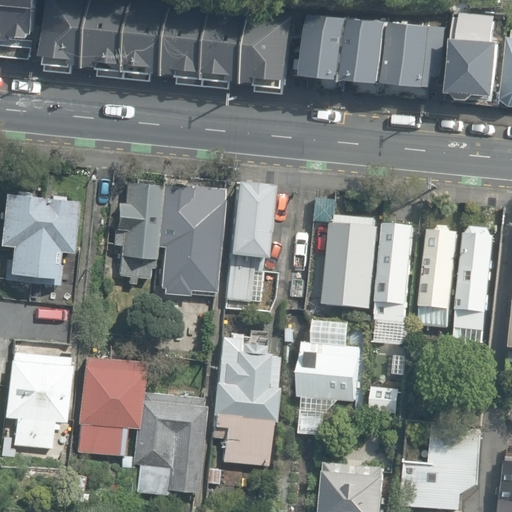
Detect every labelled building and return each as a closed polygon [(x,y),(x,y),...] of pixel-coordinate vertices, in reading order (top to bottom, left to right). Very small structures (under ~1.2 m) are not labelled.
[(0,0),(0,40),(14,41),(14,36),(31,38),(31,34),(35,35),(37,8),(40,8),(40,0),(0,0)] [(88,68),(94,0),(49,0),(43,63),(88,68)] [(128,72),(134,0),(94,0),(88,68),(128,72)] [(167,75),(175,1),(161,0),(134,0),(128,72),(167,75)] [(207,79),(214,5),(175,1),(167,75),(207,79)] [(247,83),(254,9),(214,5),(207,79),(247,83)] [(290,88),(297,13),(254,9),(247,83),(290,88)] [(346,78),(352,17),(313,13),(306,74),(346,78)] [(352,17),(346,78),(383,82),(389,21),(352,17)] [(391,22),(385,82),(441,87),(447,27),(391,22)] [(511,106),(511,105),(511,37),(507,37),(503,98),(511,106)] [(461,98),(473,99),(478,94),(498,95),(501,41),(453,38),(450,91),(456,91),(461,98)] [(224,298),(248,301),(251,271),(260,272),(262,256),(264,256),(271,181),(232,177),(225,252),(228,252),(224,298)] [(128,283),(135,284),(136,277),(149,279),(150,267),(153,267),(161,186),(126,182),(124,203),(116,202),(112,245),(120,245),(117,275),(128,276),(128,283)] [(163,292),(189,295),(190,290),(215,292),(225,189),(163,183),(157,245),(163,245),(159,286),(163,287),(163,292)] [(4,279),(59,284),(62,263),(58,263),(59,251),(72,253),(77,200),(4,193),(0,235),(0,244),(11,246),(10,259),(6,259),(4,279)] [(316,196),(315,222),(335,223),(336,197),(316,196)] [(324,305),(374,310),(382,229),(377,229),(378,220),(337,216),(336,224),(332,224),(324,305)] [(376,321),(407,324),(414,228),(383,225),(376,321)] [(418,327),(448,330),(460,234),(452,233),(449,227),(440,226),(436,231),(428,231),(418,327)] [(454,347),(468,349),(469,343),(484,344),(495,238),(493,237),(489,229),(472,227),(467,234),(464,234),(454,347)] [(222,461),(267,465),(271,421),(274,421),(277,386),(275,385),(278,356),(269,355),(269,352),(263,351),(263,343),(240,341),(241,334),(231,334),(231,337),(220,336),(216,382),(214,381),(211,414),(213,415),(211,437),(224,438),(222,461)] [(299,398),(357,403),(361,347),(303,343),(299,398)] [(420,344),(400,343),(398,374),(418,376),(420,344)] [(13,445),(51,449),(53,429),(58,429),(59,422),(65,422),(71,364),(69,364),(69,356),(13,351),(12,359),(9,359),(4,417),(16,418),(13,445)] [(140,358),(81,353),(73,450),(123,455),(125,426),(134,427),(140,358)] [(399,386),(372,383),(370,407),(397,409),(399,386)] [(142,428),(138,428),(135,457),(126,456),(124,468),(137,469),(136,486),(201,491),(208,405),(206,405),(206,397),(145,392),(142,428)] [(301,432),(323,433),(324,415),(302,414),(301,432)] [(403,506),(461,511),(462,495),(478,486),(482,428),(434,423),(431,460),(406,460),(403,506)] [(1,455),(14,456),(15,446),(2,444),(1,455)] [(501,511),(511,511),(511,447),(507,453),(503,488),(498,487),(497,497),(501,498),(500,503),(502,503),(501,511)] [(381,511),(386,469),(325,463),(320,511),(381,511)] [(207,483),(219,484),(220,469),(208,468),(207,483)] [(65,500),(86,502),(87,493),(83,493),(85,474),(68,473),(65,500)]
